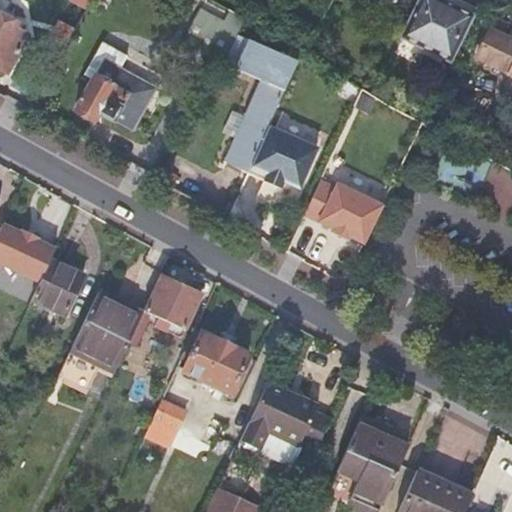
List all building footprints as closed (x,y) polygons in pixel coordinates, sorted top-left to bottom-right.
[(416,0),(398,36),(452,63),(456,54),(474,17),(439,0),(416,0)] [(241,18),(240,17),(228,11),(226,9),(220,21),(195,8),(179,40),(218,61),(241,18)] [(241,18),(242,18),(251,24),(256,16),(244,10),(240,17),(241,18)] [(0,69),(4,72),(25,35),(11,27),(13,23),(0,15),(0,69)] [(511,71),(511,41),(499,35),(506,21),(497,17),(479,55),(511,71)] [(50,36),(64,43),(71,30),(57,23),(50,36)] [(109,85),(119,69),(127,55),(101,41),(83,74),(92,79),(94,76),(109,85)] [(97,112),(110,119),(111,117),(132,129),(154,87),(119,69),(109,85),(94,76),(92,79),(75,110),(93,120),(97,112)] [(222,164),(246,175),(250,166),(255,156),(268,126),(286,85),(265,75),(242,124),(222,164)] [(457,135),(486,150),(497,129),(468,114),(457,135)] [(255,156),(250,166),(266,174),(266,175),(281,183),(282,180),(298,188),(316,146),(268,126),(255,156)] [(450,186),(459,167),(441,159),(432,178),(450,186)] [(281,183),(266,175),(263,180),(278,187),(281,183)] [(347,237),(363,245),(379,211),(382,205),(337,183),(335,188),(319,179),(302,214),(330,228),(328,231),(345,240),(347,237)] [(50,261),(56,248),(38,239),(39,236),(23,229),(22,232),(3,223),(0,229),(0,262),(41,282),(50,261)] [(84,276),(50,261),(41,282),(33,300),(66,315),(84,276)] [(199,292),(159,275),(143,312),(129,343),(137,346),(152,314),(161,318),(158,327),(169,332),(174,323),(184,327),(199,292)] [(143,312),(98,291),(58,378),(87,392),(100,364),(116,371),(129,343),(143,312)] [(231,396),(249,355),(202,333),(184,373),(231,396)] [(318,403),(269,380),(241,441),(291,463),(318,403)] [(185,414),(161,404),(148,432),(170,442),(175,431),(177,431),(185,414)] [(379,508),(408,443),(382,433),(385,423),(361,413),(338,467),(358,476),(351,495),(379,508)] [(469,507),(484,511),(511,511),(511,447),(492,440),(469,507)] [(245,500),(258,471),(255,469),(261,454),(238,444),(228,468),(218,489),(245,500)] [(463,511),(471,494),(417,469),(397,511),(463,511)] [(260,511),(218,493),(208,511),(260,511)]
